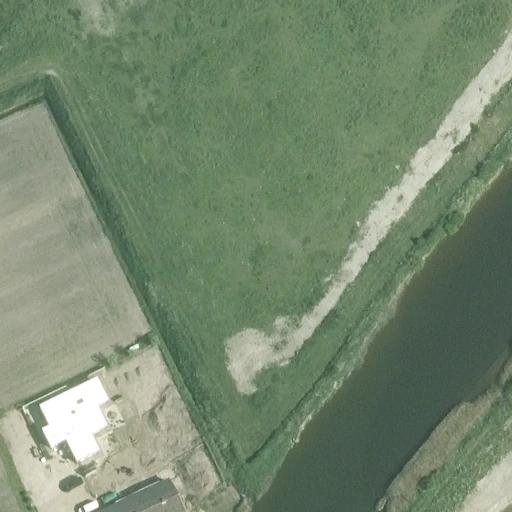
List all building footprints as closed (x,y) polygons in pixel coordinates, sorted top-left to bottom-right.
[(133,377),(115,390),(129,409),(147,395),(133,377)] [(92,383),(39,411),(49,431),(42,435),(49,449),(64,441),(75,460),(95,450),(87,436),(102,429),(91,408),(103,403),(92,383)] [(137,418),(152,442),(181,424),(166,400),(137,418)] [(169,456),(104,488),(107,495),(173,463),(169,456)] [(100,468),(82,477),(87,488),(106,479),(100,468)] [(181,511),(167,483),(106,511),(181,511)]
